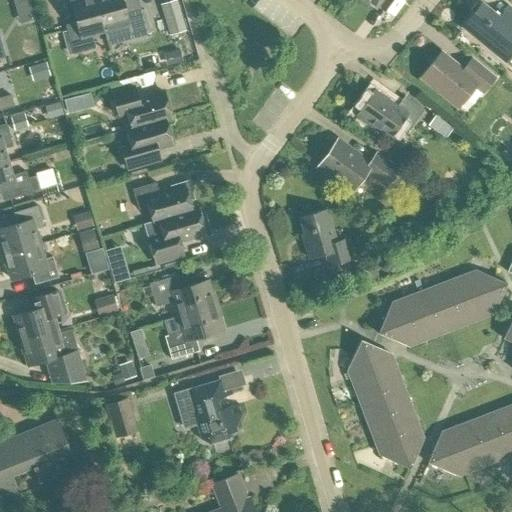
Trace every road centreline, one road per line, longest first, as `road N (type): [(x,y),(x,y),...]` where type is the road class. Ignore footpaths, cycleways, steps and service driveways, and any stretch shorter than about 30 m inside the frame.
road 1 (residential): [(338,511),(250,212),(255,164)]
road 2 (residential): [(255,164),(344,44)]
